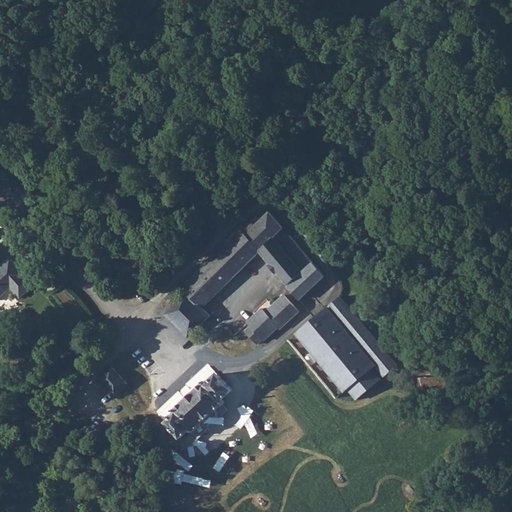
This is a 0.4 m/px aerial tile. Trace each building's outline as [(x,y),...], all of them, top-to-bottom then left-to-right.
[(166,315),(189,338),(213,314),(206,305),(215,297),(258,253),(273,237),(285,250),(304,270),(288,285),(300,298),(324,275),(313,261),(295,241),(270,211),(246,234),(242,230),(183,290),(186,294),(166,315)] [(273,237),(258,253),(288,285),(304,270),(285,250),(273,237)] [(9,257),(0,265),(0,293),(9,286),(18,296),(31,286),(21,275),(23,274),(9,257)] [(340,295),(296,333),(344,390),(347,387),(356,398),(381,377),(379,375),(382,373),(384,375),(398,363),(340,295)] [(245,333),(257,345),(262,340),(264,342),(278,329),(280,330),(298,313),(283,296),(265,313),(261,310),(247,324),(251,328),(245,333)] [(113,368),(101,380),(116,395),(128,383),(113,368)] [(193,432),(196,429),(223,404),(224,403),(222,399),(232,390),(217,373),(207,383),(204,381),(173,410),(175,413),(165,422),(181,438),(191,429),(193,432)]
